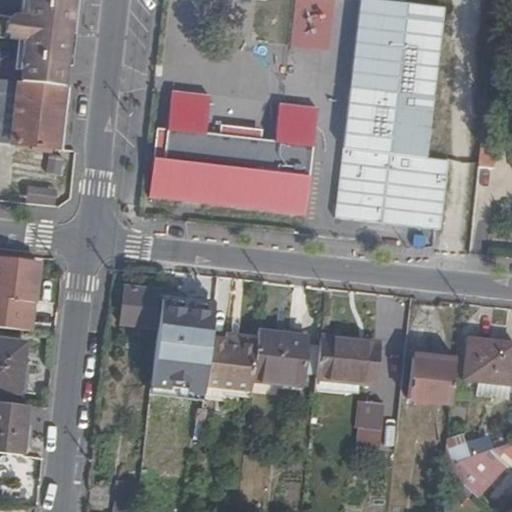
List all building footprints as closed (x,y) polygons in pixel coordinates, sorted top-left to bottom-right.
[(66,69),(74,0),(33,0),(31,20),(0,16),(0,39),(8,40),(10,36),(14,41),(28,42),(26,64),(66,69)] [(448,159),(427,156),(443,5),(398,0),(356,0),(334,219),(440,230),(448,159)] [(65,90),(66,69),(26,64),(23,85),(65,90)] [(0,91),(0,141),(14,143),(21,85),(1,82),(0,91)] [(57,149),(65,90),(23,85),(21,85),(14,143),(57,149)] [(168,130),(157,128),(149,197),(306,215),(318,107),(278,103),(274,140),(206,132),(210,95),(173,91),(168,130)] [(481,141),(478,169),(492,170),(495,148),(487,147),(487,141),(481,141)] [(56,192),(28,188),(27,203),(54,208),(56,192)] [(0,328),(30,331),(37,264),(0,260),(0,328)] [(158,329),(162,295),(124,291),(120,326),(158,329)] [(211,342),(215,302),(168,296),(165,336),(190,339),(189,354),(209,356),(211,342)] [(307,340),(258,334),(258,340),(253,382),(302,388),(307,340)] [(225,343),(211,342),(209,356),(204,395),(226,398),(227,392),(252,395),(253,382),(258,340),(237,338),(237,345),(225,343)] [(379,347),(321,340),(316,379),(374,386),(379,347)] [(27,344),(0,341),(0,391),(22,394),(27,344)] [(511,367),(511,347),(469,343),(465,381),(479,382),(510,385),(511,367)] [(451,404),(455,364),(413,359),(407,400),(451,404)] [(170,407),(199,410),(203,364),(175,360),(170,407)] [(509,399),(510,385),(479,382),(477,396),(509,399)] [(382,424),(385,405),(366,402),(364,422),(382,424)] [(0,454),(22,457),(28,408),(0,405),(0,454)] [(199,410),(197,423),(205,425),(207,411),(199,410)] [(446,470),(472,459),(463,437),(446,442),(443,470),(446,470)] [(506,468),(511,466),(511,443),(472,459),(446,470),(478,498),(506,468)] [(137,511),(141,484),(119,482),(116,511),(137,511)]
